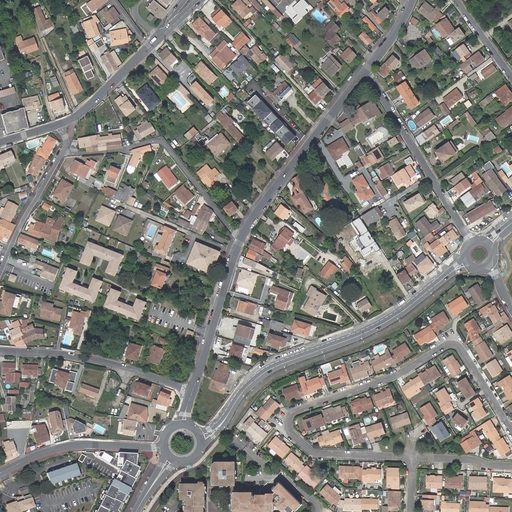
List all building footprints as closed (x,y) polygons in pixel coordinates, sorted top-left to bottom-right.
[(107,0),(90,0),(85,4),(91,12),(108,0),(107,0)] [(161,20),(167,12),(165,10),(153,0),(146,8),(161,20)] [(167,12),(177,1),(177,0),(176,0),(173,0),(165,10),(167,12)] [(238,4),(237,2),(233,6),(245,18),(252,12),(247,6),(250,4),(246,0),(241,0),(242,0),(238,4)] [(249,0),(259,10),(262,7),(254,0),(249,0)] [(278,16),(280,18),(283,15),(268,0),(264,0),(263,1),(278,16)] [(309,5),(304,0),(300,0),(292,8),(298,15),(293,20),(296,23),(307,12),(305,10),(309,5)] [(332,0),(335,2),(330,6),(341,17),(349,9),(344,3),(341,5),(335,0),(332,0)] [(321,1),(316,6),(320,10),(325,5),(321,1)] [(426,2),(420,10),(432,20),(442,9),(438,6),(436,9),(433,7),(428,3),(426,2)] [(40,23),(42,28),(49,25),(54,22),(51,16),(46,18),(39,4),(32,8),(39,24),(40,23)] [(106,6),(99,11),(108,23),(119,16),(112,7),(108,10),(106,6)] [(386,7),(378,15),(383,21),(384,21),(388,17),(391,11),(386,7)] [(212,19),(222,10),(219,8),(210,16),(212,19)] [(212,19),(219,27),(229,18),(222,10),(212,19)] [(378,15),(373,10),(370,13),(380,24),(383,21),(378,15)] [(270,23),(272,25),(273,25),(280,18),(278,16),(270,23)] [(196,21),(192,25),(202,36),(204,35),(207,39),(214,33),(198,17),(195,20),(196,21)] [(362,20),(368,26),(372,23),(365,17),(362,20)] [(221,30),(232,21),(229,18),(219,27),(221,30)] [(443,21),(451,32),(455,29),(447,18),(443,21)] [(85,27),(93,25),(92,24),(91,19),(83,21),(85,27)] [(332,29),(324,36),(333,46),(341,39),(335,32),(340,28),(333,21),(328,25),(332,29)] [(448,34),(451,32),(443,21),(440,23),(448,34)] [(89,31),(91,37),(99,34),(95,24),(94,24),(94,23),(92,24),(93,25),(85,27),(85,28),(87,31),(89,31)] [(426,34),(430,28),(426,25),(422,30),(426,34)] [(436,30),(433,27),(428,33),(432,36),(436,30)] [(126,29),(109,32),(109,33),(106,34),(108,44),(111,43),(111,45),(128,42),(126,29)] [(357,35),(365,43),(370,39),(362,30),(357,35)] [(241,47),(250,40),(245,34),(240,39),(236,42),(241,47)] [(293,35),(287,40),(291,44),(293,46),(299,41),(293,35)] [(15,38),(18,44),(24,42),(21,36),(15,38)] [(28,50),(29,53),(39,48),(34,37),(24,42),(18,44),(22,53),(26,51),(28,50)] [(92,38),(86,41),(92,52),(104,45),(101,39),(94,43),(92,38)] [(212,59),(219,66),(228,57),(231,60),(235,56),(226,46),(228,44),(225,40),(220,45),(217,48),(219,50),(212,56),(213,58),(212,59)] [(232,45),(237,51),(241,47),(236,42),(232,45)] [(462,59),(465,57),(464,56),(465,55),(466,58),(472,54),(464,44),(455,51),(460,58),(461,57),(462,59)] [(246,46),(240,51),(244,55),(250,50),(246,46)] [(266,59),(261,52),(256,46),(248,52),(258,65),(266,59)] [(210,54),(212,56),(219,50),(217,48),(210,54)] [(350,48),(345,53),(341,49),(338,52),(349,63),(357,56),(350,48)] [(177,59),(167,49),(160,55),(164,58),(163,59),(169,66),(170,65),(172,68),(179,61),(177,59)] [(416,56),(411,60),(416,66),(417,65),(419,69),(433,59),(426,49),(422,52),(422,53),(416,56)] [(108,50),(100,56),(110,73),(118,69),(108,50)] [(476,65),(484,59),(479,51),(464,63),(467,66),(474,61),(476,65)] [(281,54),(278,56),(285,64),(288,61),(281,54)] [(242,55),(230,66),(238,76),(251,64),(242,55)] [(90,69),(92,68),(86,56),(78,60),(87,79),(93,76),(90,69)] [(331,75),(339,68),(341,65),(331,56),(329,58),(327,56),(322,61),(324,63),(321,65),(331,75)] [(385,63),(392,69),(393,68),(394,66),(393,65),(392,64),(391,63),(387,60),(385,63)] [(199,72),(206,80),(209,78),(213,82),(217,78),(205,66),(202,62),(195,69),(199,73),(199,72)] [(385,63),(378,71),(384,77),(392,69),(385,63)] [(275,65),(273,64),(271,66),(277,73),(280,71),(275,65)] [(470,72),(476,68),(473,64),(467,68),(470,72)] [(492,64),(482,72),(486,79),(497,70),(492,64)] [(151,75),(162,87),(170,79),(158,66),(155,69),(156,71),(151,75)] [(449,66),(443,71),(445,74),(452,70),(449,66)] [(66,75),(72,89),(74,89),(75,91),(83,88),(73,68),(66,71),(67,74),(66,75)] [(394,78),(397,81),(403,77),(401,74),(400,73),(393,76),(394,78)] [(55,85),(60,83),(56,74),(51,76),(55,85)] [(397,81),(398,85),(405,81),(407,79),(405,76),(403,77),(397,81)] [(315,90),(319,86),(324,83),(320,79),(312,86),(313,88),(315,90)] [(214,100),(197,81),(191,87),(208,106),(214,100)] [(275,103),(276,103),(283,97),(282,96),(291,88),(284,81),(282,83),(281,82),(277,85),(279,86),(272,92),(271,92),(270,92),(265,86),(262,89),(269,96),(273,100),(275,103)] [(186,97),(190,93),(185,89),(179,83),(176,86),(186,97)] [(315,90),(322,97),(330,90),(324,83),(319,86),(315,90)] [(419,104),(405,83),(397,88),(411,109),(419,104)] [(137,92),(150,109),(160,102),(147,85),(137,92)] [(506,106),(511,101),(511,100),(510,98),(511,96),(511,94),(505,85),(495,93),(503,103),(504,102),(506,106)] [(12,93),(11,87),(0,90),(0,95),(0,97),(12,93)] [(315,103),(322,97),(315,90),(311,94),(308,96),(315,103)] [(449,96),(454,103),(457,101),(461,98),(455,90),(449,95),(449,96)] [(296,136),(256,94),(247,102),(287,145),(296,136)] [(32,96),(22,98),(24,107),(24,109),(39,106),(38,100),(33,101),(32,96)] [(450,106),(454,103),(449,96),(447,97),(447,96),(442,100),(447,108),(450,106)] [(126,97),(123,99),(121,100),(119,98),(116,100),(125,112),(133,106),(126,97)] [(58,98),(49,102),(53,112),(63,108),(58,98)] [(487,100),(485,98),(479,103),(483,107),(488,102),(487,100)] [(378,117),(381,115),(373,101),(361,108),(360,106),(358,106),(356,107),(356,110),(358,114),(362,121),(363,121),(363,122),(376,114),(378,117)] [(434,101),(427,106),(430,109),(423,114),(426,118),(440,109),(434,101)] [(442,104),(439,106),(445,114),(448,112),(447,109),(446,110),(442,104)] [(136,109),(133,106),(125,112),(127,116),(136,109)] [(511,120),(511,119),(511,106),(505,112),(505,113),(496,119),(500,125),(502,128),(511,121),(511,120)] [(24,107),(1,114),(7,133),(28,126),(24,109),(24,107)] [(475,122),(468,112),(465,114),(468,119),(473,126),(476,124),(475,122)] [(221,113),(217,117),(222,122),(221,122),(238,140),(243,135),(232,124),(235,121),(231,118),(230,119),(226,114),(224,116),(221,113)] [(356,118),(349,121),(352,126),(359,122),(359,123),(363,121),(362,121),(358,114),(355,116),(356,118)] [(383,117),(381,115),(378,117),(376,114),(363,122),(366,127),(383,117)] [(217,122),(214,119),(207,125),(209,128),(217,122)] [(452,123),(448,126),(450,128),(459,121),(457,119),(452,123)] [(348,120),(339,125),(344,133),(353,127),(352,126),(349,121),(348,120)] [(150,123),(135,131),(139,139),(155,131),(150,123)] [(422,133),(425,137),(424,138),(427,141),(434,135),(439,132),(434,125),(431,126),(422,133)] [(193,127),(185,134),(188,138),(197,131),(193,127)] [(494,138),(490,132),(485,136),(490,142),(494,138)] [(197,140),(202,146),(206,143),(208,145),(217,156),(230,145),(221,134),(211,142),(209,140),(210,139),(204,133),(201,135),(198,137),(196,139),(197,140)] [(416,138),(420,144),(426,139),(421,134),(416,138)] [(100,135),(98,135),(98,138),(98,143),(106,142),(121,141),(121,135),(113,136),(109,137),(106,137),(106,138),(100,139),(100,135)] [(401,135),(390,141),(393,147),(404,140),(401,135)] [(39,148),(36,154),(41,157),(45,160),(55,141),(48,138),(41,150),(39,148)] [(99,150),(98,143),(98,138),(79,139),(80,146),(87,145),(87,151),(99,150)] [(342,139),(332,144),(333,146),(327,149),(336,161),(342,157),(340,155),(349,149),(342,139)] [(122,147),(121,141),(106,142),(107,149),(122,147)] [(452,141),(450,143),(457,153),(458,152),(452,141)] [(278,142),(266,153),(273,160),(284,149),(278,142)] [(450,143),(436,151),(443,162),(457,153),(450,143)] [(354,149),(359,157),(365,154),(359,145),(354,149)] [(497,154),(502,151),(498,145),(493,149),(497,154)] [(150,152),(149,146),(132,150),(133,154),(128,166),(134,169),(138,160),(136,155),(150,152)] [(382,158),(375,148),(368,152),(370,155),(366,157),(365,155),(360,158),(363,163),(369,160),(371,164),(382,158)] [(10,151),(0,155),(0,158),(3,165),(14,161),(10,151)] [(41,157),(36,154),(31,163),(28,169),(32,171),(30,175),(35,177),(44,161),(45,160),(41,157)] [(410,164),(413,163),(410,157),(404,161),(407,166),(410,164)] [(75,161),(70,171),(80,176),(87,179),(92,170),(95,163),(89,160),(89,162),(85,160),(82,165),(75,161)] [(489,169),(493,166),(489,160),(485,163),(489,169)] [(393,172),(388,163),(378,169),(383,178),(393,172)] [(407,166),(394,174),(399,184),(403,182),(404,183),(411,179),(410,178),(416,174),(410,164),(407,166)] [(163,179),(170,188),(179,181),(167,165),(158,172),(163,179)] [(203,179),(206,183),(208,186),(213,182),(212,181),(216,177),(217,178),(219,176),(214,170),(212,172),(207,165),(198,173),(203,179)] [(115,184),(120,171),(115,169),(115,167),(111,166),(105,180),(115,184)] [(134,169),(128,166),(125,173),(131,176),(132,176),(135,169),(134,169)] [(479,176),(476,170),(471,174),(476,180),(474,181),(477,186),(483,181),(482,181),(482,180),(479,176)] [(489,182),(499,195),(505,190),(498,180),(491,170),(486,174),(488,176),(485,179),(488,183),(489,182)] [(506,182),(509,180),(502,170),(498,172),(506,182)] [(378,184),(380,182),(374,172),(370,174),(372,177),(373,176),(378,184)] [(90,189),(96,176),(91,174),(88,182),(86,186),(90,189)] [(362,174),(352,180),(364,202),(375,196),(362,174)] [(299,176),(298,176),(303,184),(298,187),(297,185),(294,187),(293,189),(296,195),(292,197),(296,205),(299,203),(304,212),(313,208),(303,191),(306,189),(299,176)] [(303,184),(298,176),(294,179),(297,185),(298,187),(303,184)] [(455,186),(462,181),(458,176),(451,180),(455,186)] [(78,177),(76,181),(84,185),(86,181),(78,177)] [(465,178),(462,181),(455,186),(461,193),(470,187),(471,186),(470,184),(465,178)] [(63,179),(54,194),(65,200),(73,185),(63,179)] [(489,191),(483,182),(481,184),(484,188),(483,189),(474,196),(476,200),(487,193),(489,191)] [(498,196),(499,195),(489,182),(488,183),(498,196)] [(187,190),(181,184),(174,192),(186,204),(194,197),(187,190)] [(223,187),(229,193),(232,191),(226,184),(223,187)] [(469,192),(462,197),(469,205),(476,200),(474,196),(483,189),(484,188),(481,184),(469,193),(469,192)] [(328,192),(323,194),(330,207),(333,206),(335,210),(340,207),(331,190),(332,189),(330,185),(325,187),(326,190),(328,192)] [(130,198),(131,196),(134,190),(125,186),(123,189),(121,194),(130,198)] [(114,197),(117,192),(117,191),(108,187),(106,193),(114,197)] [(2,198),(14,192),(13,189),(0,194),(2,198)] [(117,192),(114,197),(128,203),(130,198),(121,194),(117,192)] [(409,212),(424,203),(419,194),(404,203),(409,212)] [(0,217),(11,222),(13,217),(16,211),(19,205),(9,200),(0,217)] [(489,201),(465,213),(470,223),(494,210),(489,201)] [(232,202),(224,208),(230,216),(235,212),(234,210),(237,208),(232,202)] [(436,207),(432,203),(428,207),(429,208),(425,211),(428,215),(430,218),(438,210),(435,207),(436,207)] [(202,209),(198,218),(203,220),(207,211),(212,214),(213,212),(212,210),(204,205),(202,209)] [(115,212),(102,206),(96,220),(109,226),(115,212)] [(275,213),(283,219),(290,211),(283,206),(280,209),(278,208),(275,213)] [(378,207),(375,209),(380,218),(383,216),(378,207)] [(375,209),(365,214),(371,224),(374,221),(378,220),(380,218),(375,209)] [(203,220),(208,223),(212,214),(207,211),(203,220)] [(63,218),(60,215),(55,224),(54,224),(53,225),(45,223),(41,236),(57,240),(63,218)] [(133,221),(120,215),(114,230),(128,235),(133,221)] [(380,250),(360,217),(352,222),(361,236),(350,242),(356,251),(364,245),(366,248),(361,250),(364,255),(372,250),(371,247),(373,246),(376,252),(380,250)] [(433,237),(434,236),(431,233),(441,225),(437,221),(431,226),(424,217),(416,223),(420,229),(422,227),(428,236),(427,237),(426,237),(429,241),(433,237)] [(186,224),(179,221),(179,222),(170,218),(169,221),(178,224),(178,225),(184,228),(186,224)] [(202,235),(208,223),(203,220),(198,218),(194,226),(190,224),(188,228),(202,235)] [(389,223),(398,239),(406,234),(397,218),(389,223)] [(7,238),(14,225),(2,219),(0,223),(0,240),(1,241),(3,236),(7,238)] [(41,236),(45,223),(37,220),(34,230),(29,228),(28,232),(33,234),(41,236)] [(296,222),(293,226),(302,233),(305,229),(296,222)] [(165,229),(164,228),(162,232),(165,233),(163,236),(160,235),(158,236),(157,238),(157,240),(161,242),(159,245),(157,245),(153,255),(162,259),(164,260),(166,254),(167,255),(177,231),(166,227),(165,229)] [(435,240),(441,249),(445,246),(444,244),(457,235),(452,228),(440,238),(439,237),(435,240)] [(290,232),(285,229),(277,240),(273,245),(281,251),(284,246),(286,244),(291,238),(294,233),(291,231),(290,232)] [(36,248),(39,241),(21,233),(17,241),(36,248)] [(295,241),(291,238),(286,244),(290,247),(295,241)] [(254,239),(253,239),(250,247),(250,248),(258,251),(258,252),(261,253),(262,252),(260,251),(263,244),(264,243),(254,239)] [(441,249),(435,240),(430,244),(436,252),(435,253),(437,256),(440,254),(443,252),(441,249)] [(89,265),(93,255),(92,252),(94,252),(96,254),(109,260),(111,259),(112,261),(109,262),(106,271),(114,275),(117,268),(119,265),(119,264),(123,255),(121,254),(117,253),(113,251),(112,251),(109,249),(105,248),(102,246),(98,245),(97,244),(94,243),(90,241),(88,241),(85,249),(85,250),(83,254),(80,261),(89,265)] [(196,242),(188,263),(211,273),(220,252),(196,242)] [(257,252),(249,249),(246,255),(254,259),(257,252)] [(92,252),(93,255),(100,258),(102,259),(109,262),(112,261),(111,259),(109,260),(96,254),(94,252),(92,252)] [(261,253),(272,260),(273,258),(262,252),(261,253)] [(413,265),(412,264),(411,263),(414,260),(416,258),(414,255),(408,259),(410,260),(407,263),(409,266),(406,269),(411,276),(417,270),(413,265)] [(396,256),(388,261),(391,266),(399,261),(396,256)] [(348,257),(342,263),(351,272),(357,266),(348,257)] [(423,273),(433,265),(427,257),(424,259),(423,257),(421,259),(422,261),(417,265),(423,273)] [(58,268),(35,258),(33,264),(33,265),(41,267),(43,268),(40,275),(54,280),(58,268)] [(252,266),(254,261),(246,258),(242,264),(251,268),(252,266)] [(329,262),(320,273),(327,278),(333,270),(335,267),(329,262)] [(157,270),(152,285),(162,288),(166,276),(167,277),(168,277),(169,276),(169,275),(168,274),(167,274),(169,268),(156,264),(154,269),(157,270)] [(77,294),(81,296),(84,297),(85,297),(89,299),(92,301),(94,301),(97,293),(98,291),(99,288),(102,281),(93,278),(90,287),(90,290),(88,291),(86,288),(73,283),(71,284),(69,281),(73,280),(77,271),(68,267),(65,274),(64,277),(59,287),(61,287),(65,289),(68,290),(69,291),(73,292),(77,294)] [(303,277),(305,269),(303,268),(303,269),(299,268),(296,275),(303,277)] [(149,284),(152,285),(157,270),(154,269),(149,284)] [(258,274),(241,269),(237,282),(254,287),(258,274)] [(397,275),(402,284),(411,279),(405,270),(397,275)] [(80,283),(73,280),(69,281),(71,284),(73,283),(86,288),(88,291),(90,290),(90,287),(82,284),(80,283)] [(469,290),(474,297),(483,291),(478,284),(469,290)] [(287,299),(289,300),(291,293),(270,286),(268,291),(277,294),(274,304),(275,304),(274,307),(282,310),(283,307),(286,308),(287,305),(285,305),(287,299)] [(320,306),(325,297),(316,291),(316,290),(311,287),(307,294),(311,297),(304,308),(313,314),(319,306),(320,306)] [(121,312),(125,314),(128,316),(129,316),(132,317),(136,319),(138,319),(141,311),(142,310),(143,306),(145,302),(136,298),(133,305),(134,308),(132,308),(131,306),(118,300),(115,302),(114,300),(117,298),(120,291),(112,288),(110,292),(108,296),(108,297),(104,306),(106,306),(109,308),(112,309),(113,309),(117,311),(121,312)] [(1,302),(0,306),(0,310),(10,313),(15,294),(6,291),(3,302),(1,302)] [(479,305),(488,299),(483,291),(474,297),(479,305)] [(457,312),(462,309),(468,305),(462,296),(448,305),(453,314),(457,312)] [(326,298),(325,297),(320,306),(319,306),(313,314),(316,316),(326,298)] [(124,301),(117,298),(114,300),(115,302),(118,300),(131,306),(132,308),(134,308),(133,305),(126,302),(124,301)] [(366,298),(357,303),(361,311),(370,306),(366,298)] [(51,315),(50,318),(59,321),(63,309),(53,306),(54,304),(46,301),(42,312),(51,315)] [(247,303),(240,301),(238,310),(249,313),(253,314),(256,304),(247,301),(247,303)] [(485,307),(483,308),(485,310),(486,311),(483,312),(481,309),(480,310),(484,316),(488,313),(495,323),(489,327),(491,330),(492,330),(492,329),(494,328),(502,323),(500,320),(502,319),(498,312),(494,306),(493,307),(491,303),(485,307)] [(84,316),(85,314),(81,313),(73,311),(72,317),(71,319),(70,326),(75,327),(74,332),(81,333),(84,316)] [(433,330),(434,332),(438,330),(437,329),(442,326),(449,321),(444,312),(431,320),(433,323),(430,325),(431,326),(433,330)] [(506,314),(501,317),(502,319),(500,320),(502,323),(509,319),(506,314)] [(471,338),(473,341),(480,337),(478,333),(481,331),(473,318),(465,324),(469,331),(472,337),(471,338)] [(7,320),(0,321),(0,327),(4,326),(5,328),(9,327),(7,320)] [(263,320),(262,326),(269,328),(270,323),(270,322),(263,320)] [(312,325),(295,320),(292,330),(309,336),(312,325)] [(269,328),(281,332),(282,326),(270,323),(269,328)] [(507,331),(504,326),(502,323),(494,328),(492,329),(494,333),(491,335),(495,342),(499,340),(501,343),(511,336),(511,332),(510,329),(507,331)] [(248,337),(251,327),(240,324),(236,333),(248,337)] [(17,346),(24,343),(21,335),(23,334),(23,333),(21,329),(20,326),(10,331),(11,333),(17,346)] [(433,339),(437,336),(434,332),(433,330),(431,326),(427,328),(414,336),(420,345),(427,340),(432,337),(433,339)] [(21,335),(24,343),(33,340),(38,337),(43,337),(43,330),(35,330),(30,332),(29,331),(23,334),(21,335)] [(282,336),(270,333),(268,341),(269,343),(273,344),(272,347),(279,349),(280,345),(284,346),(286,345),(287,341),(291,342),(293,335),(283,333),(282,336)] [(157,342),(170,347),(172,341),(159,336),(157,342)] [(481,359),(484,362),(494,356),(485,341),(475,346),(479,353),(482,358),(481,359)] [(130,343),(126,356),(126,359),(137,362),(138,359),(141,346),(130,343)] [(394,361),(396,363),(399,361),(398,359),(403,356),(411,351),(405,343),(392,351),(395,354),(392,356),(394,361)] [(151,353),(148,359),(147,362),(158,367),(159,364),(165,349),(153,344),(150,350),(152,351),(151,353)] [(234,349),(231,357),(240,360),(244,347),(233,344),(232,349),(234,349)] [(392,356),(389,349),(385,351),(386,354),(372,362),(376,370),(394,361),(392,356)] [(454,377),(461,373),(459,369),(461,368),(456,361),(453,355),(443,360),(454,377)] [(367,370),(371,369),(368,361),(367,356),(364,357),(366,361),(364,362),(365,364),(351,368),(355,378),(364,375),(368,374),(367,370)] [(503,371),(496,359),(486,365),(494,377),(503,371)] [(15,363),(3,363),(3,373),(7,373),(6,381),(19,381),(19,374),(14,373),(15,363)] [(224,393),(226,387),(224,387),(226,378),(229,379),(230,374),(228,373),(231,366),(221,363),(218,370),(217,370),(211,388),(224,393)] [(33,367),(33,365),(22,365),(21,374),(32,374),(32,376),(36,376),(36,368),(33,367)] [(422,372),(418,375),(419,377),(424,385),(425,385),(441,375),(435,366),(429,370),(427,371),(423,373),(422,372)] [(346,381),(350,380),(347,372),(345,368),(342,369),(328,374),(331,384),(340,381),(345,379),(346,381)] [(49,382),(65,386),(68,375),(62,373),(62,372),(52,369),(49,382)] [(76,374),(69,372),(68,375),(65,386),(64,391),(71,392),(76,374)] [(507,391),(511,399),(511,398),(511,378),(510,376),(499,383),(501,386),(503,385),(507,391)] [(304,377),(299,379),(302,387),(305,395),(309,394),(308,392),(314,390),(322,387),(322,386),(326,385),(324,377),(319,378),(318,377),(305,382),(304,377)] [(402,389),(408,398),(413,395),(420,390),(419,388),(424,385),(419,377),(413,381),(411,381),(407,384),(407,386),(402,389)] [(457,382),(462,390),(471,385),(469,382),(466,377),(457,382)] [(139,383),(135,391),(146,396),(149,387),(139,383)] [(88,393),(87,395),(93,398),(96,390),(80,384),(77,391),(82,393),(83,391),(88,393)] [(305,395),(302,387),(299,388),(297,384),(283,389),(286,399),(294,396),(300,394),(301,396),(305,395)] [(467,399),(476,393),(473,389),(471,385),(462,390),(467,399)] [(384,392),(381,392),(374,395),(378,406),(394,400),(390,388),(386,389),(387,391),(384,392)] [(450,397),(449,395),(444,388),(436,393),(444,406),(441,407),(444,411),(453,406),(450,402),(452,400),(450,397)] [(166,406),(167,406),(170,401),(168,401),(169,398),(170,395),(161,391),(157,401),(153,399),(151,402),(156,403),(166,406)] [(482,400),(480,397),(470,403),(475,411),(482,406),(484,405),(481,401),(482,400)] [(256,413),(266,421),(271,414),(280,405),(272,398),(263,408),(262,406),(256,413)] [(374,407),(371,398),(368,399),(367,398),(351,404),(354,413),(374,407)] [(427,422),(429,425),(436,421),(434,418),(438,415),(430,402),(421,408),(425,415),(429,421),(427,422)] [(127,419),(128,416),(126,415),(128,408),(129,406),(124,404),(119,418),(123,419),(124,419),(127,419)] [(136,421),(149,422),(150,417),(148,417),(147,415),(144,415),(145,407),(135,406),(135,405),(132,405),(132,407),(133,407),(133,412),(131,412),(130,420),(136,421)] [(323,412),(326,423),(344,416),(341,406),(333,409),(323,412)] [(482,406),(475,411),(474,412),(479,420),(489,413),(486,410),(485,411),(482,406)] [(56,411),(47,414),(52,434),(63,431),(59,413),(56,411)] [(394,428),(411,422),(407,412),(390,418),(394,428)] [(457,413),(452,420),(462,427),(467,421),(462,417),(457,413)] [(316,414),(312,416),(316,428),(325,425),(321,415),(317,416),(316,414)] [(316,428),(312,416),(307,418),(307,420),(303,421),(307,431),(316,428)] [(70,418),(65,419),(67,429),(72,428),(73,433),(75,433),(75,435),(84,433),(85,434),(89,433),(91,429),(70,418)] [(134,435),(136,421),(130,420),(127,419),(124,419),(124,424),(122,432),(122,433),(134,435)] [(22,420),(12,420),(8,421),(8,428),(12,428),(29,427),(31,420),(29,420),(22,420)] [(500,435),(490,420),(482,425),(485,429),(490,437),(491,440),(494,443),(499,440),(501,439),(498,435),(500,435)] [(436,421),(429,425),(431,429),(433,428),(436,433),(441,440),(450,435),(442,422),(438,424),(436,421)] [(253,435),(258,440),(261,442),(266,435),(264,433),(265,432),(253,422),(247,429),(253,435)] [(378,423),(365,427),(367,433),(369,438),(373,437),(377,436),(379,435),(380,435),(381,434),(378,423)] [(364,442),(370,440),(367,433),(365,427),(365,426),(360,428),(359,424),(350,427),(353,438),(354,439),(355,444),(364,441),(364,442)] [(44,437),(47,436),(45,429),(36,431),(37,433),(33,435),(36,444),(39,443),(45,441),(44,437)] [(335,442),(335,443),(343,440),(340,431),(330,434),(329,429),(321,432),(322,433),(323,436),(318,438),(320,445),(325,444),(326,445),(330,444),(335,442)] [(466,447),(465,448),(468,453),(478,446),(482,443),(477,435),(473,437),(470,434),(465,437),(468,441),(464,443),(466,447)] [(283,459),(290,450),(287,447),(284,444),(283,445),(278,441),(279,439),(276,437),(268,445),(279,456),(283,459)] [(507,446),(503,438),(501,439),(499,440),(494,443),(502,456),(510,451),(508,447),(507,446)] [(5,449),(4,449),(5,455),(4,455),(5,459),(11,458),(9,454),(16,452),(14,443),(13,441),(9,442),(9,441),(4,443),(5,449)] [(100,452),(98,455),(121,469),(115,480),(130,489),(140,472),(138,470),(139,468),(136,466),(137,454),(118,452),(117,460),(105,452),(100,452)] [(295,457),(296,456),(291,452),(285,460),(297,470),(299,473),(305,467),(302,464),(304,463),(298,457),(297,459),(295,457)] [(235,470),(235,462),(218,461),(216,461),(214,464),(213,471),(213,482),(220,483),(220,484),(227,484),(227,483),(235,483),(235,478),(235,470)] [(75,464),(46,474),(49,485),(79,475),(75,464)] [(310,469),(306,465),(299,474),(314,488),(321,480),(315,475),(309,470),(310,469)] [(351,468),(340,468),(340,469),(339,478),(344,478),(347,478),(356,478),(359,478),(359,467),(351,467),(351,468)] [(368,471),(363,470),(363,480),(367,480),(367,479),(381,479),(381,470),(376,470),(372,470),(367,469),(368,471)] [(399,489),(399,481),(397,480),(398,473),(399,474),(399,469),(388,469),(388,484),(392,484),(392,489),(399,489)] [(442,489),(443,477),(438,477),(438,479),(431,478),(431,476),(427,476),(427,488),(442,489)] [(454,477),(452,477),(446,477),(445,487),(463,488),(463,476),(459,476),(459,477),(454,477)] [(469,487),(478,487),(478,477),(470,477),(469,487)] [(478,477),(478,487),(487,488),(487,478),(478,477)] [(130,489),(112,479),(104,495),(113,499),(121,503),(125,495),(126,496),(130,489)] [(505,480),(494,479),(493,492),(511,492),(511,479),(505,479),(505,480)] [(270,494),(267,493),(267,495),(260,495),(259,495),(259,498),(256,498),(255,498),(253,498),(253,495),(252,492),(242,492),(242,494),(234,494),(234,510),(242,510),(242,511),(254,511),(266,511),(267,511),(267,510),(275,510),(277,510),(279,508),(283,511),(285,509),(288,511),(293,511),(295,510),(301,503),(280,483),(274,489),(277,492),(274,494),(270,494)] [(333,503),(337,506),(341,496),(327,484),(320,492),(326,498),(333,503)] [(20,488),(22,494),(30,491),(27,485),(20,488)] [(203,511),(203,508),(204,509),(204,500),(202,500),(202,497),(204,497),(205,487),(202,485),(199,485),(199,487),(196,487),(182,487),(181,488),(181,494),(181,500),(185,500),(185,502),(187,502),(187,508),(186,508),(185,511),(203,511)] [(400,507),(400,491),(390,491),(390,507),(383,506),(382,511),(389,511),(389,510),(397,511),(397,507),(400,507)] [(117,511),(121,503),(113,499),(104,495),(95,511),(118,511),(117,511)] [(424,504),(424,506),(423,509),(433,509),(433,505),(436,505),(436,495),(423,495),(423,500),(422,500),(422,504),(424,504)] [(17,501),(6,505),(8,511),(22,511),(23,511),(36,507),(33,498),(18,503),(17,501)] [(345,509),(362,510),(362,509),(362,499),(345,499),(345,509)] [(378,499),(362,499),(362,509),(369,509),(369,508),(378,508),(378,499)] [(459,511),(460,504),(446,503),(445,502),(442,501),(441,511),(445,511),(459,511)] [(489,511),(489,507),(490,505),(485,505),(485,502),(471,501),(470,511),(489,511)] [(303,505),(301,503),(295,510),(297,511),(303,505)]
